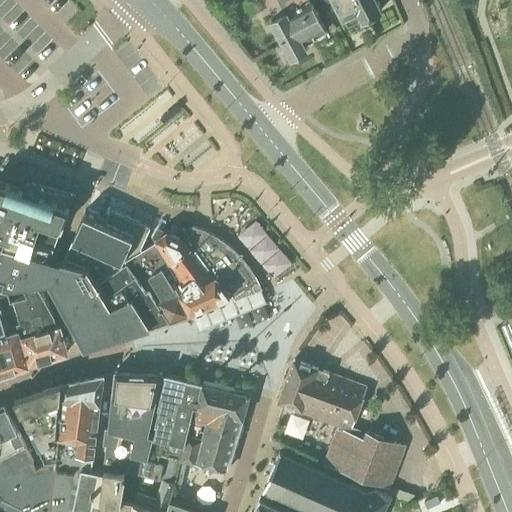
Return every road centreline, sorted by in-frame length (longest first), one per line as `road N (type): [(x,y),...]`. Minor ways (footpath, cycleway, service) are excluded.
road 1 (secondary): [(507,511),(436,350),(266,134)]
road 2 (residential): [(266,134),(299,106),(408,47),(418,37),(408,0)]
road 3 (secondary): [(266,134),(152,0)]
